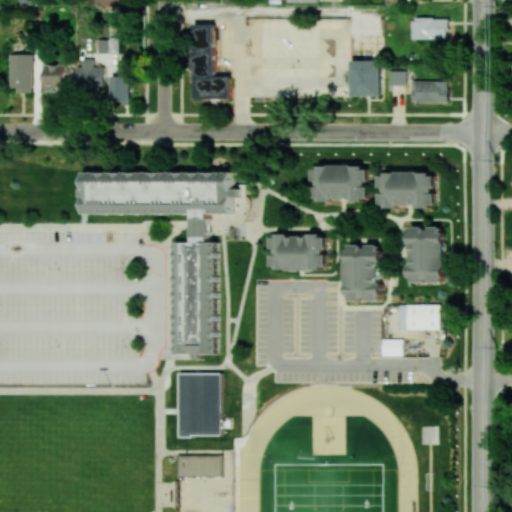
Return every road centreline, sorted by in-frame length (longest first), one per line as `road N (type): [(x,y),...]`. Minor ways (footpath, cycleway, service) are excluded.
road 1 (residential): [(0,131),(484,131)]
road 2 (secondary): [(483,511),(484,131)]
road 3 (residential): [(164,131),(164,0)]
road 4 (secondary): [(484,131),(484,0)]
